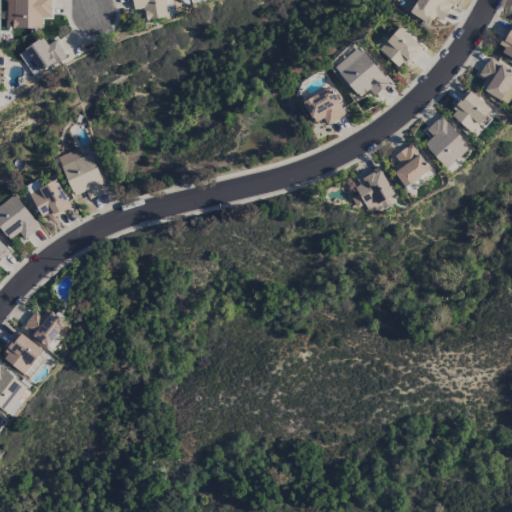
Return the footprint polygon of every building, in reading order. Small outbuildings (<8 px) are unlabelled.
[(41,17),(50,18),(50,0),(5,0),(5,28),(41,29),(41,17)] [(130,0),(132,11),(144,9),(145,21),(168,18),(165,0),(130,0)] [(441,22),(453,3),(448,0),(416,0),(409,13),(427,24),(432,16),(441,22)] [(497,51),(511,59),(511,24),(497,51)] [(421,48),(399,27),(378,50),(400,70),(421,48)] [(47,46),(42,38),(18,54),(33,78),(65,56),(55,40),(47,46)] [(389,83),(357,47),(333,68),(359,98),(368,90),(373,97),(389,83)] [(478,76),(484,80),(479,89),(506,104),(511,94),(511,72),(488,58),(478,76)] [(302,102),(313,124),(323,119),(326,125),(344,115),(330,87),(302,102)] [(470,133),(490,110),(469,91),(448,114),(470,133)] [(469,147),(441,116),(425,130),(431,137),(423,145),(446,169),(469,147)] [(393,156),(398,163),(390,169),(404,188),(429,170),(410,144),(393,156)] [(57,157),(73,197),(85,192),(88,199),(106,192),(91,153),(80,157),(77,149),(57,157)] [(394,195),(378,167),(352,181),(369,212),(388,201),(387,199),(394,195)] [(70,208),(57,180),(29,193),(42,221),(70,208)] [(0,205),(0,229),(8,241),(18,233),(24,240),(40,228),(14,194),(0,205)] [(0,258),(8,252),(0,243),(0,258)] [(41,317),(34,312),(22,328),(46,347),(65,323),(47,309),(41,317)] [(1,359),(25,375),(42,350),(18,333),(1,359)] [(0,408),(11,417),(30,391),(0,368),(0,408)]
